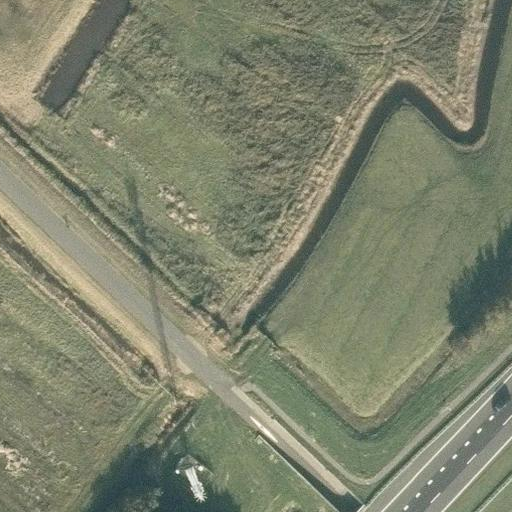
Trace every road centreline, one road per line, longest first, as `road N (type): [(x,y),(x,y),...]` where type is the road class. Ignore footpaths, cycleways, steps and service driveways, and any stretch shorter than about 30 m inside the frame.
road 1 (unclassified): [(232,395),(0,174)]
road 2 (trunk): [(511,414),(421,511)]
